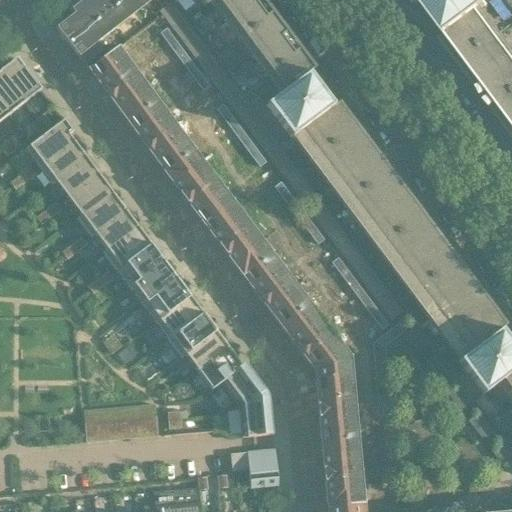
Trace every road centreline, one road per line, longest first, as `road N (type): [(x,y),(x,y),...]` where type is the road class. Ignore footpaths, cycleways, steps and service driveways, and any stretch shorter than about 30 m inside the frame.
road 1 (residential): [(7,10),(286,378),(301,511)]
road 2 (residential): [(292,0),(511,293)]
road 3 (residential): [(511,182),(375,0)]
